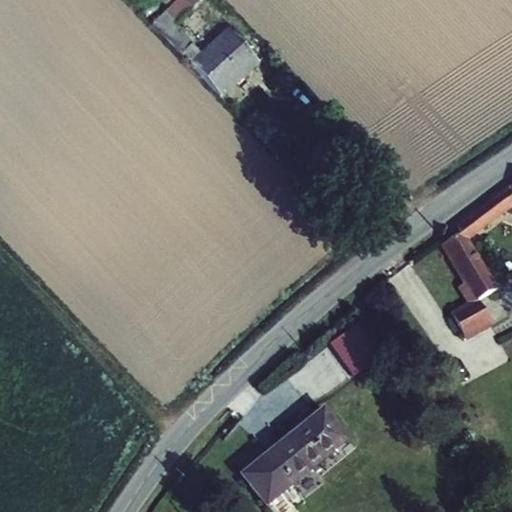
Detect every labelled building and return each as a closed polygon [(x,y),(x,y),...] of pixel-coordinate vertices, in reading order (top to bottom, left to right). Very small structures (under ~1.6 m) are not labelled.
[(224,19),(193,49),(240,99),(272,69),(243,38),(222,59),(213,49),(234,30),(224,19)] [(511,198),(464,231),(467,237),(447,251),(476,305),(490,330),(496,341),(511,334),(511,198)] [(490,330),(476,305),(453,315),(465,341),(490,330)] [(332,342),(350,374),(381,358),(363,325),(332,342)] [(511,371),(488,383),(511,429),(511,371)] [(511,429),(488,383),(464,395),(507,478),(511,475),(511,429)] [(364,441),(338,407),(257,469),(284,504),(364,441)]
